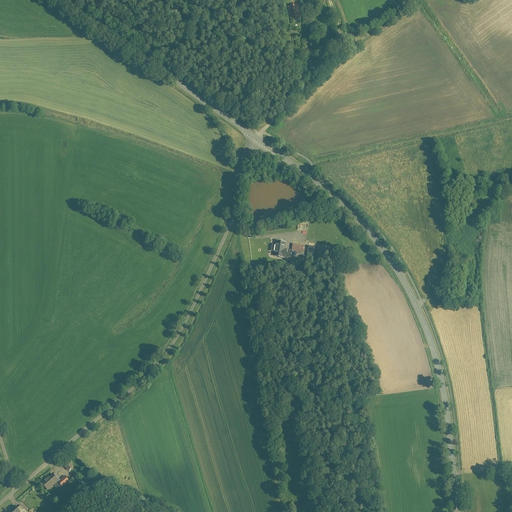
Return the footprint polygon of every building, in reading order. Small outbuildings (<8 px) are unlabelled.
[(288,7),(290,23),(302,21),(300,5),(288,7)] [(294,241),(293,249),(307,251),(308,243),(294,241)] [(277,242),(273,262),(283,264),(286,243),(277,242)] [(67,462),(63,465),(69,471),(72,467),(67,462)] [(42,483),(48,490),(59,481),(52,474),(42,483)] [(59,482),(64,487),(70,481),(66,476),(59,482)]
